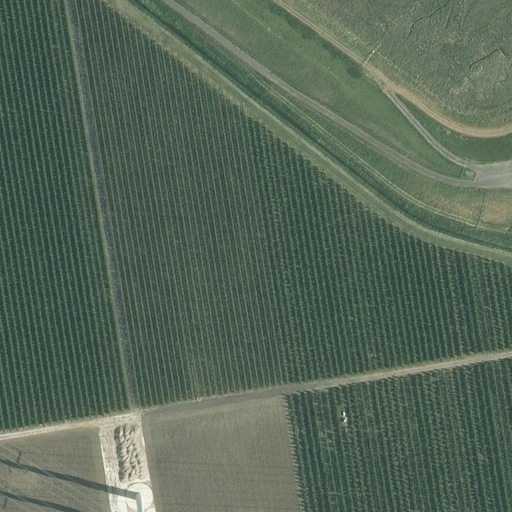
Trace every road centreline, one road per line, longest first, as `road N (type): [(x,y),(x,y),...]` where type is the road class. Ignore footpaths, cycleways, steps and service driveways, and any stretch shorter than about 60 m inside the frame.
road 1 (track): [(2,436),(511,354)]
road 2 (unclassified): [(505,184),(452,181),(415,167),(170,0)]
